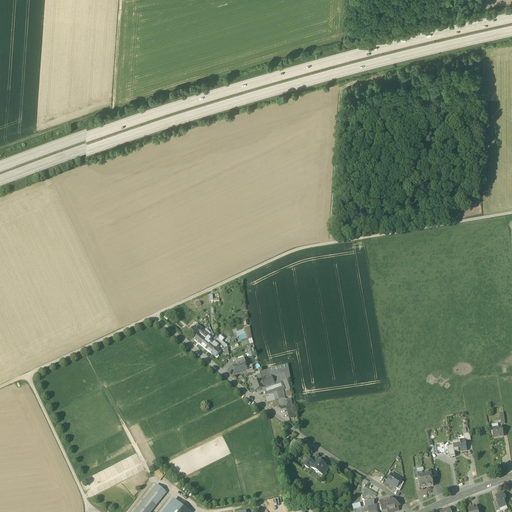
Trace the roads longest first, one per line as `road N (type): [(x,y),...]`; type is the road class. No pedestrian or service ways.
road 1 (motorway): [(0,182),(247,98),(511,30)]
road 2 (motorway): [(511,18),(249,83),(0,169)]
road 3 (track): [(27,375),(298,248),(511,212)]
road 4 (residential): [(410,511),(152,315)]
road 5 (track): [(120,0),(112,108),(0,146)]
road 6 (track): [(124,329),(52,179)]
road 7 (track): [(329,243),(339,87)]
road 8 (track): [(85,511),(27,375)]
